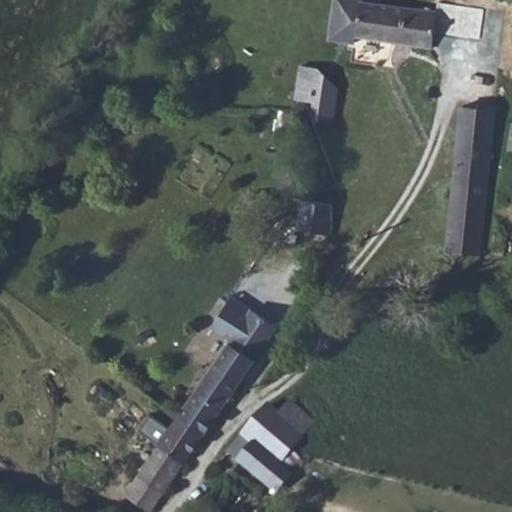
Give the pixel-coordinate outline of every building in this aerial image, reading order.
[(443,14),(371,0),(361,0),(356,32),(436,46),(443,14)] [(320,39),(324,16),(302,16),(300,36),(320,39)] [(311,94),(316,63),(298,60),(294,88),(311,94)] [(496,146),(499,109),(466,108),(463,144),(496,146)] [(487,259),(496,146),(463,144),(455,256),(487,259)] [(301,228),(332,232),(336,202),(305,198),(301,228)] [(269,266),(197,377),(225,394),(295,286),(288,281),(269,266)] [(225,394),(197,377),(144,457),(164,469),(170,474),(225,394)] [(280,464),(314,422),(291,400),(278,414),(268,404),(219,460),(229,470),(237,460),(277,494),(293,476),(280,464)]
